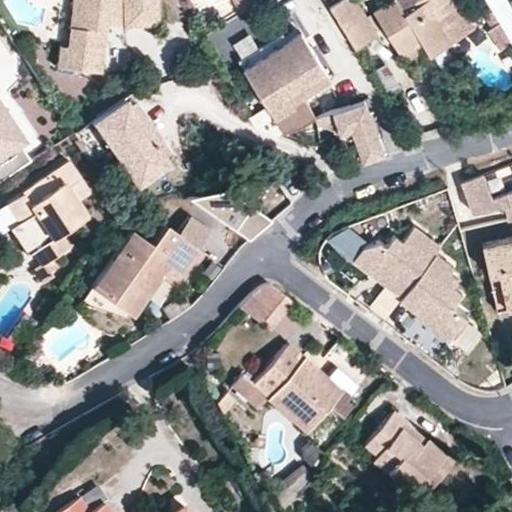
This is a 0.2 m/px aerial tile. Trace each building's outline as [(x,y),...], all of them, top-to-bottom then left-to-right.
[(80,0),(73,0),(68,46),(60,46),(58,67),(76,69),(78,49),(75,48),(80,0)] [(80,0),(75,48),(78,49),(76,69),(101,72),(105,27),(106,16),(121,16),(121,26),(155,26),(154,0),(80,0)] [(232,0),(241,14),(264,0),(263,0),(232,0)] [(375,33),(356,0),(333,0),(330,2),(355,45),(375,33)] [(453,36),(476,23),(463,0),(431,0),(410,12),(403,0),(393,0),(376,10),(402,57),(418,47),(427,64),(428,66),(460,47),(453,36)] [(105,27),(121,26),(121,16),(106,16),(105,27)] [(460,47),(488,31),(481,20),(476,23),(453,36),(460,47)] [(499,20),(491,24),(498,36),(506,31),(499,20)] [(240,54),(257,45),(248,28),(231,38),(240,54)] [(240,55),(246,64),(290,38),(285,29),(240,55)] [(246,64),(283,128),(302,122),(316,116),(304,94),(296,98),(291,90),(327,68),(304,30),(290,38),(246,64)] [(508,57),(511,54),(511,41),(506,31),(503,33),(498,36),(496,37),(508,57)] [(418,47),(402,57),(411,72),(427,64),(418,47)] [(120,94),(87,116),(135,189),(169,167),(161,155),(169,151),(135,100),(127,106),(120,94)] [(0,180),(30,161),(21,147),(27,143),(0,100),(0,180)] [(352,129),(362,162),(384,155),(366,100),(334,110),(339,129),(340,132),(352,129)] [(334,110),(316,116),(317,120),(339,129),(334,110)] [(274,113),(256,124),(257,126),(274,133),(283,128),(274,113)] [(352,129),(340,132),(348,138),(354,136),(352,129)] [(68,162),(5,203),(16,220),(32,245),(43,261),(49,270),(57,265),(52,257),(70,245),(62,232),(83,219),(72,203),(88,192),(68,162)] [(485,173),(463,179),(470,211),(504,203),(507,216),(511,214),(511,186),(490,192),(485,173)] [(304,177),(296,183),(302,191),(310,185),(304,177)] [(228,192),(191,201),(246,239),(271,221),(228,192)] [(16,220),(5,203),(0,206),(0,230),(5,227),(16,220)] [(177,233),(198,248),(210,231),(189,216),(177,233)] [(345,218),(328,236),(347,254),(365,236),(345,218)] [(16,220),(5,227),(22,252),(32,245),(16,220)] [(353,251),(400,290),(441,241),(415,220),(403,235),(395,229),(387,239),(380,233),(363,239),(353,251)] [(177,233),(165,225),(151,244),(132,230),(91,286),(132,316),(160,277),(180,292),(192,275),(183,269),(198,248),(177,233)] [(511,227),(486,234),(492,266),(501,265),(509,298),(511,297),(511,227)] [(400,290),(398,293),(421,311),(419,314),(447,336),(466,313),(451,301),(461,289),(452,281),(458,274),(450,267),(454,262),(436,247),(400,290)] [(207,255),(198,248),(183,269),(192,275),(207,255)] [(53,276),(49,270),(43,261),(30,270),(40,285),(53,276)] [(501,265),(492,266),(499,300),(509,298),(501,265)] [(266,334),(295,304),(275,287),(247,314),(266,334)] [(37,318),(45,305),(37,299),(28,312),(37,318)] [(272,396),(305,425),(324,404),(338,416),(348,404),(344,400),(347,396),(324,376),(286,343),(254,380),(272,396)] [(324,376),(347,396),(357,385),(334,365),(324,376)] [(263,408),(272,396),(254,380),(243,370),(233,381),(263,408)] [(396,427),(404,418),(389,404),(360,440),(373,451),(367,457),(408,495),(421,481),(445,453),(421,432),(414,440),(396,427)] [(421,432),(404,418),(396,427),(414,440),(421,432)] [(445,453),(421,481),(429,488),(453,460),(445,453)] [(296,460),(268,487),(281,501),(310,474),(296,460)] [(193,511),(188,503),(173,511),(113,511),(109,505),(96,511),(92,511),(83,498),(61,511),(193,511)]
